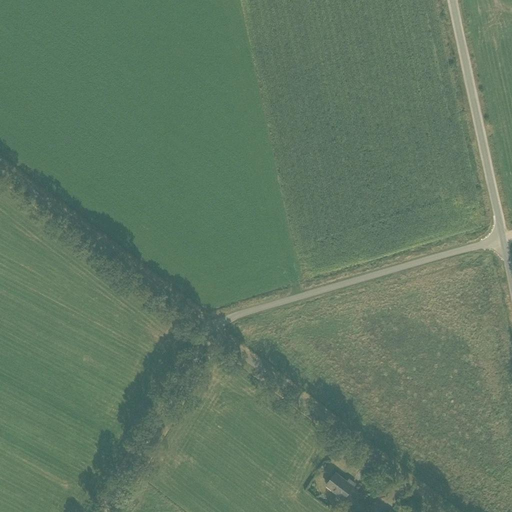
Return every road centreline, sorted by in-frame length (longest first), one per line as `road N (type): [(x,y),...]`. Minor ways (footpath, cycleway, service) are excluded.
road 1 (unclassified): [(215,331),(238,315),(501,240)]
road 2 (unclassified): [(448,511),(215,331)]
road 3 (unclassified): [(215,331),(0,168)]
road 4 (unclassified): [(501,240),(448,0)]
road 5 (unclassified): [(106,511),(215,331)]
